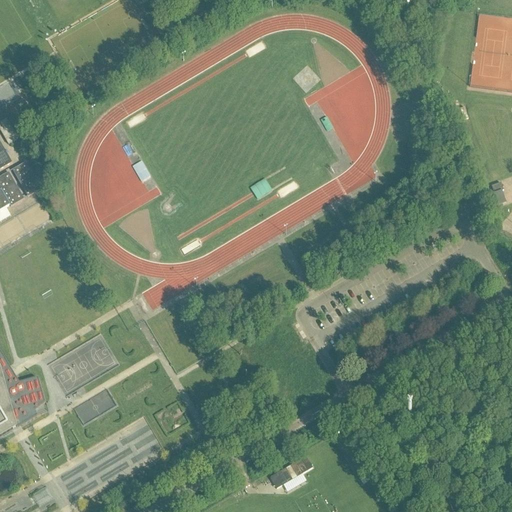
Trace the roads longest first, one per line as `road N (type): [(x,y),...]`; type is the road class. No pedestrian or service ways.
road 1 (residential): [(365,386),(152,511)]
road 2 (residential): [(511,301),(365,386)]
road 3 (unclassified): [(455,511),(411,466),(365,386)]
